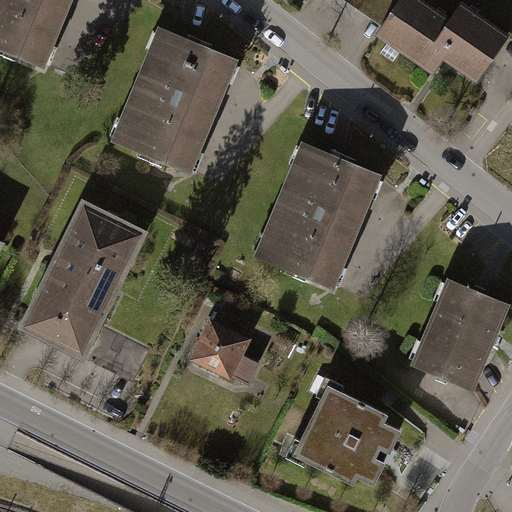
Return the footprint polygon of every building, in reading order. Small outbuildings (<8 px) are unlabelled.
[(78,0),(0,0),(0,52),(51,71),(78,0)] [(449,25),(411,0),(406,0),(379,39),(434,77),(444,63),(480,87),(511,40),(462,6),(449,25)] [(236,64),(155,31),(110,139),(191,172),(236,64)] [(380,180),(297,145),(251,254),(334,289),(380,180)] [(149,235),(83,202),(19,327),(131,385),(152,345),(105,321),(149,235)] [(476,395),(511,304),(450,281),(414,371),(476,395)] [(254,346),(210,326),(193,364),(237,384),(254,346)] [(406,418),(327,379),(292,452),(370,490),(406,418)]
